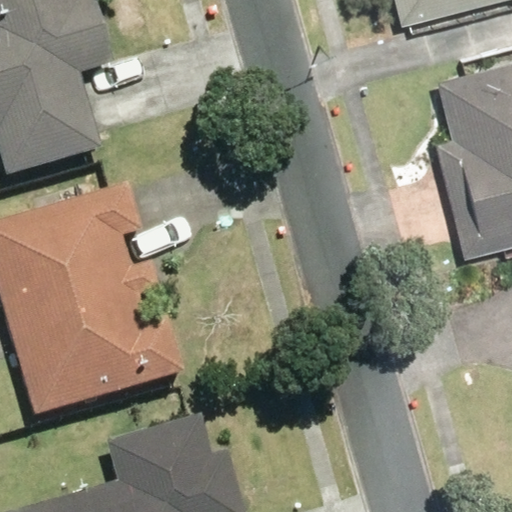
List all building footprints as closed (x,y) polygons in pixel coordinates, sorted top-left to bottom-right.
[(0,0),(0,140),(3,140),(14,175),(107,146),(85,76),(126,64),(105,0),(95,0),(85,3),(84,0),(0,0)] [(511,0),(405,0),(412,25),(511,0)] [(465,143),(432,153),(467,277),(511,264),(511,72),(450,90),(465,143)] [(140,178),(0,218),(0,278),(40,417),(196,373),(140,178)] [(130,490),(37,511),(247,511),(234,458),(213,463),(203,421),(118,441),(130,490)]
